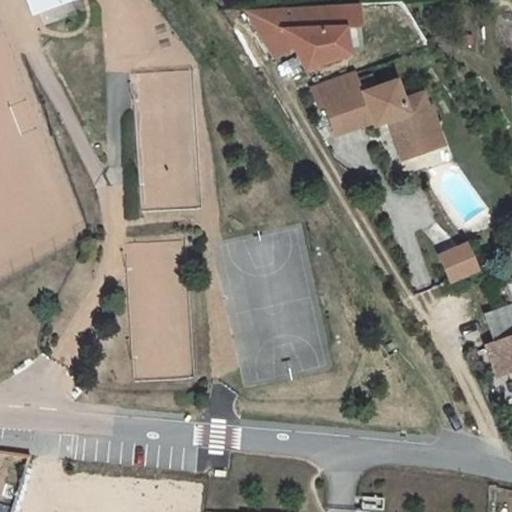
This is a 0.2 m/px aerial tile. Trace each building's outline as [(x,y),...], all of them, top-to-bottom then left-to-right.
[(31,0),(38,17),(62,8),(58,0),(31,0)] [(358,19),(248,23),(277,69),(295,58),(309,80),(350,65),(343,42),(359,42),(358,19)] [(436,132),(423,99),(403,107),(396,89),(363,102),(353,82),(316,98),(323,118),(326,116),(340,146),(369,134),(372,137),(389,130),(405,134),(417,161),(437,152),(430,135),(436,132)] [(405,167),(417,161),(405,134),(389,130),(405,167)] [(449,264),(459,289),(485,278),(475,254),(449,264)] [(511,321),(496,328),(507,357),(494,360),(505,391),(511,388),(511,321)]
